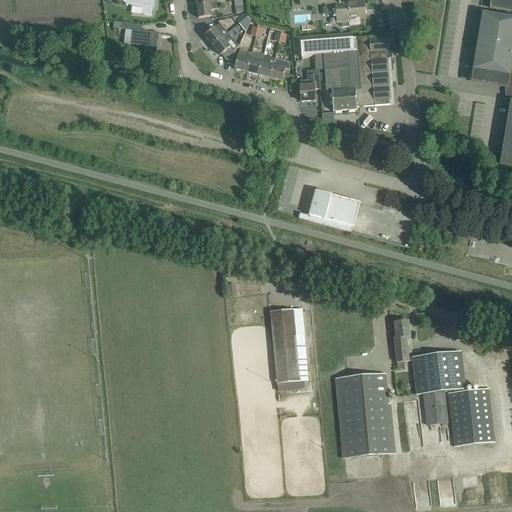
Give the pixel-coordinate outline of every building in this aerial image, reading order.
[(117,0),(118,4),(126,5),(143,7),(142,15),(151,16),(152,9),(154,9),(155,0),(153,0),(152,0),(117,0)] [(511,0),(491,0),(490,9),(500,10),(500,9),(511,10),(511,0)] [(341,23),(344,23),(350,23),(350,18),(365,17),(364,2),(363,2),(364,4),(356,5),(356,3),(341,4),(341,3),(339,3),(341,23)] [(212,17),(210,5),(197,7),(199,19),(212,17)] [(474,65),(471,82),(510,88),(511,88),(511,98),(511,101),(510,108),(500,167),(511,168),(511,18),(489,15),(485,14),(483,13),(481,22),(480,31),(479,39),(477,47),(476,53),(475,59),(474,65)] [(239,25),(246,19),(243,15),(236,21),(239,25)] [(249,23),(246,19),(239,25),(242,28),(249,23)] [(133,31),(132,35),(131,45),(146,47),(145,53),(156,54),(157,47),(155,47),(156,40),(158,40),(159,33),(140,31),(141,26),(142,26),(129,24),(128,30),(133,31)] [(220,24),(215,29),(205,37),(213,47),(228,34),(220,24)] [(232,38),(228,34),(213,47),(220,56),(221,55),(226,60),(232,62),(235,53),(234,52),(226,43),(232,38)] [(324,55),(326,85),(327,95),(332,95),(333,112),(357,110),(357,108),(390,105),(385,36),(375,37),(370,38),(356,39),(353,39),(353,35),(294,39),(295,57),(302,57),(302,60),(316,56),(324,55)] [(253,53),(251,60),(248,73),(260,76),(263,63),(265,56),(253,53)] [(248,73),(251,60),(238,57),(235,70),(248,73)] [(276,60),(275,66),(272,79),(283,82),(286,69),(290,70),(289,63),(276,60)] [(275,66),(263,63),(260,76),(272,79),(275,66)] [(301,87),(301,92),(302,102),(315,101),(315,90),(320,90),(320,82),(320,80),(319,73),(319,71),(307,72),(308,86),(301,87)] [(300,214),(298,220),(348,233),(350,227),(354,228),(360,204),(322,193),(322,194),(316,192),(315,195),(309,216),(300,214)] [(511,248),(505,244),(479,239),(472,249),(471,253),(474,250),(480,254),(485,255),(486,255),(495,257),(505,264),(511,265),(511,248)] [(270,313),(271,323),(277,385),(309,382),(302,310),(270,313)] [(396,339),(394,339),(396,349),(397,363),(398,370),(405,369),(404,362),(409,362),(413,362),(413,359),(409,359),(407,340),(411,339),(409,322),(395,323),(396,339)] [(495,443),(490,400),(488,390),(466,392),(461,353),(413,359),(413,362),(414,369),(417,396),(424,395),(427,426),(448,424),(444,392),(454,391),(454,394),(449,394),(455,448),(495,443)] [(338,380),(345,460),(394,456),(386,375),(338,380)]
